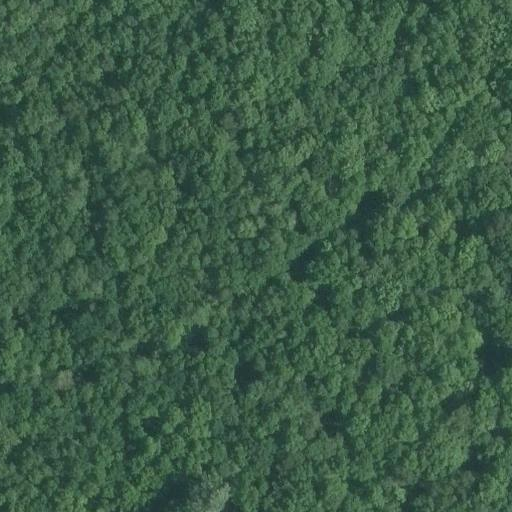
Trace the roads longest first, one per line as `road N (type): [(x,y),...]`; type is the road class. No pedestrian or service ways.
road 1 (unknown): [(0,340),(50,326),(187,320),(346,206),(430,234)]
road 2 (unknown): [(430,234),(477,303),(484,358),(460,461),(485,511)]
road 3 (unknown): [(430,234),(422,164),(511,30)]
